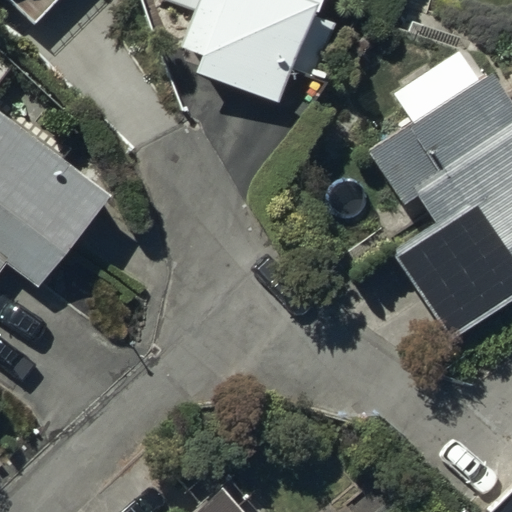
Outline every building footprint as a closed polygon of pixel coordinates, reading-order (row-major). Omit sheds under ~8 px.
[(9,0),(32,21),(52,0),(9,0)] [(317,0),(172,0),(188,5),(175,43),(196,50),(191,66),(285,98),(317,0)] [(511,105),(483,62),(472,70),(455,45),(390,90),(408,116),(402,120),(404,124),(367,150),(402,201),(414,193),(430,216),(388,245),(449,334),(511,290),(511,250),(509,246),(511,243),(511,105)] [(107,192),(0,110),(0,265),(5,259),(37,283),(107,192)] [(243,511),(216,481),(179,511),(243,511)]
